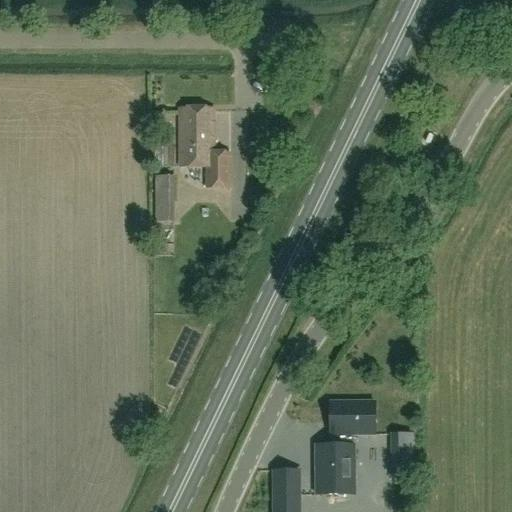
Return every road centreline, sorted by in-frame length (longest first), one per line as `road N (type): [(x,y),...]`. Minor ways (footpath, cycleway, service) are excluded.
road 1 (primary): [(170,511),(418,0)]
road 2 (unclassified): [(223,511),(298,357),(399,234),(483,98)]
road 3 (unclassified): [(260,41),(0,42)]
